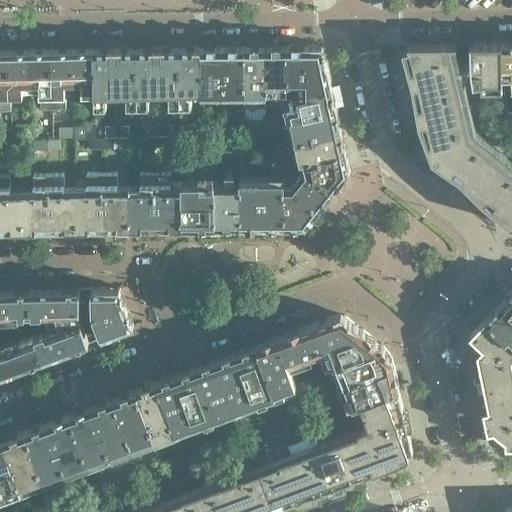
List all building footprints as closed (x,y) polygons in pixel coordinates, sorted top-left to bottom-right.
[(511,168),(469,134),(448,43),(408,44),(408,42),(402,42),(404,49),(402,49),(412,86),(419,123),(425,139),(428,153),(431,155),(432,159),(459,178),(461,179),(483,201),(511,225),(511,224),(511,168)] [(511,87),(511,42),(502,43),(502,71),(511,71),(511,87)] [(502,71),(502,43),(501,43),(469,43),(470,81),(502,81),(502,71)] [(266,91),(266,45),(244,46),(245,92),(266,91)] [(288,84),(287,45),(266,45),(266,91),(275,91),(275,84),(288,84)] [(331,86),(323,48),(322,45),(318,45),(287,45),(288,84),(304,84),(304,92),(331,86)] [(180,105),(179,46),(158,47),(159,88),(169,88),(170,105),(180,105)] [(201,87),(200,46),(179,46),(180,105),(191,105),(191,88),(201,87)] [(223,92),(222,46),(200,46),(201,87),(201,92),(223,92)] [(245,92),(244,46),(222,46),(223,92),(245,92)] [(95,93),(93,47),(73,48),(74,77),(83,77),(83,93),(95,93)] [(116,89),(115,47),(93,47),(95,93),(95,106),(106,106),(106,89),(116,89)] [(138,106),(136,47),(115,47),(116,89),(127,89),(127,106),(138,106)] [(159,88),(158,47),(136,47),(138,106),(149,106),(149,88),(159,88)] [(31,78),(30,48),(9,49),(11,94),(22,94),(21,78),(31,78)] [(53,93),(51,48),(30,48),(31,78),(40,77),(40,94),(53,93)] [(74,77),(73,48),(51,48),(53,93),(66,93),(65,77),(74,77)] [(0,94),(11,94),(9,49),(0,49),(0,94)] [(331,86),(304,92),(293,94),(296,106),(289,108),(291,117),(336,107),(331,86)] [(95,118),(95,106),(87,106),(88,118),(95,118)] [(345,149),(340,128),(336,107),(291,117),(300,159),(345,149)] [(56,138),(55,128),(45,128),(45,123),(33,123),(33,139),(36,139),(48,139),(56,138)] [(95,138),(95,125),(83,125),(83,138),(89,138),(95,138)] [(224,135),(224,126),(202,126),(202,136),(211,136),(218,135),(224,135)] [(239,135),(224,135),(218,135),(218,145),(239,144),(239,135)] [(211,136),(202,136),(192,136),(192,146),(211,145),(211,136)] [(114,147),(113,137),(101,138),(102,147),(114,147)] [(155,146),(155,137),(143,137),(143,147),(155,146)] [(167,146),(167,137),(155,137),(155,146),(167,146)] [(60,138),(56,138),(48,139),(49,148),(61,148),(60,138)] [(101,138),(95,138),(89,138),(90,147),(102,147),(101,138)] [(49,148),(48,139),(36,139),(37,148),(49,148)] [(331,193),(350,170),(345,149),(300,159),(302,170),(331,193)] [(331,193),(302,170),(291,183),(320,206),(331,193)] [(182,226),(182,189),(171,189),(171,171),(140,172),(141,189),(129,190),(130,226),(142,226),(142,227),(170,226),(182,226)] [(130,226),(129,190),(118,190),(118,172),(87,172),(87,191),(76,191),(77,227),(89,227),(118,227),(130,226)] [(77,227),(76,191),(65,191),(64,173),(34,173),(34,191),(23,191),(24,228),(37,228),(65,228),(65,227),(77,227)] [(240,226),(240,185),(234,185),(234,173),(225,173),(225,186),(212,186),(212,226),(240,226)] [(0,228),(24,228),(23,191),(11,192),(10,174),(0,174),(0,228)] [(262,225),(262,179),(240,180),(240,185),(240,226),(262,225)] [(284,225),(283,184),(284,184),(284,179),(262,179),(262,225),(284,225)] [(212,226),(212,186),(201,186),(201,182),(182,182),(182,189),(182,226),(212,226)] [(291,183),(284,184),(283,184),(284,225),(306,225),(320,206),(291,183)] [(204,298),(198,281),(179,288),(186,305),(204,298)] [(89,341),(79,315),(80,287),(31,288),(32,314),(32,329),(34,334),(43,358),(89,341)] [(133,324),(127,308),(126,309),(124,303),(125,303),(119,287),(97,287),(97,288),(94,288),(94,287),(80,287),(79,315),(89,341),(133,324)] [(0,315),(32,314),(31,288),(0,289),(0,315)] [(511,288),(501,300),(511,310),(511,288)] [(511,310),(501,300),(485,317),(511,343),(511,310)] [(382,344),(344,314),(341,312),(315,321),(326,348),(331,364),(332,363),(382,344)] [(511,343),(485,317),(470,333),(473,336),(469,340),(471,346),(470,347),(477,381),(511,373),(511,343)] [(326,348),(315,321),(278,335),(288,363),(326,348)] [(0,373),(43,358),(34,334),(0,346),(0,373)] [(295,383),(288,363),(278,335),(256,343),(274,393),(276,396),(284,393),(282,387),(295,383)] [(274,393),(256,343),(236,351),(255,400),(274,393)] [(339,384),(393,364),(391,356),(382,344),(332,363),(336,375),(335,375),(339,384)] [(255,400),(236,351),(216,358),(235,408),(255,400)] [(235,408),(216,358),(196,365),(215,415),(235,408)] [(398,387),(393,364),(339,384),(342,393),(343,393),(347,406),(353,404),(360,402),(398,387)] [(215,415),(196,365),(176,373),(195,423),(206,453),(209,460),(229,452),(226,446),(215,415)] [(195,423),(176,373),(156,380),(175,430),(195,423)] [(511,444),(511,373),(477,381),(488,430),(493,429),(493,431),(504,439),(505,439),(506,444),(511,444)] [(175,430),(156,380),(136,388),(153,435),(154,438),(175,430)] [(413,450),(405,414),(398,387),(360,402),(368,425),(318,444),(334,485),(405,459),(406,458),(407,457),(408,456),(409,455),(409,454),(409,453),(409,452),(408,451),(413,450)] [(153,435),(136,388),(113,396),(131,443),(133,449),(142,446),(140,440),(153,435)] [(131,443),(113,396),(91,404),(111,457),(120,454),(118,448),(131,443)] [(111,457),(91,404),(69,413),(87,460),(100,455),(102,461),(111,457)] [(87,460),(69,413),(47,421),(67,474),(75,470),(73,465),(87,460)] [(67,474),(47,421),(25,429),(42,476),(56,471),(58,477),(67,474)] [(269,437),(288,429),(286,423),(266,430),(266,431),(269,437)] [(42,476),(25,429),(3,437),(22,490),(31,487),(29,481),(42,476)] [(249,445),(269,437),(266,431),(246,439),(249,445)] [(22,490),(3,437),(0,438),(0,491),(11,488),(13,493),(22,490)] [(249,445),(246,439),(226,446),(229,452),(249,445)] [(334,485),(318,444),(260,465),(275,507),(334,485)] [(188,467),(209,460),(206,453),(186,461),(188,467)] [(262,511),(275,507),(260,465),(201,487),(210,511),(262,511)] [(101,499),(94,480),(72,489),(79,507),(101,499)] [(210,511),(201,487),(141,509),(142,511),(210,511)]
